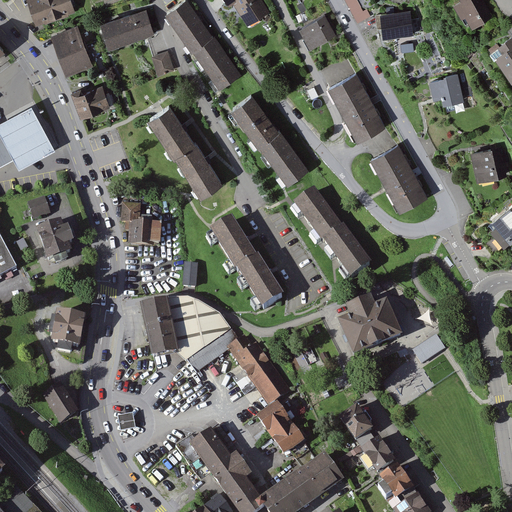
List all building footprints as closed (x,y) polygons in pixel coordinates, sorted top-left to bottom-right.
[(69,0),(29,0),(35,16),(36,16),(38,21),(45,19),(44,17),(50,15),(51,17),(60,14),(60,12),(65,10),(66,12),(73,10),(69,0)] [(185,0),(167,13),(180,31),(194,50),(195,49),(212,38),(185,0)] [(228,0),(234,7),(238,4),(253,26),(272,13),(263,0),(228,0)] [(369,2),(363,4),(361,0),(352,0),(358,15),(372,9),(369,2)] [(464,0),(456,6),(465,20),(472,16),(480,28),(496,18),(484,0),(464,0)] [(146,11),(102,25),(109,46),(153,32),(146,11)] [(413,11),(385,14),(388,38),(416,34),(413,11)] [(325,15),(302,27),(306,34),(308,32),(314,43),(334,32),(325,15)] [(76,28),(54,36),(67,73),(90,64),(76,28)] [(212,38),(195,49),(208,68),(221,87),(239,74),(213,37),(212,38)] [(511,40),(495,54),(511,75),(511,40)] [(171,49),(156,54),(162,75),(177,70),(171,49)] [(356,73),(330,87),(358,138),(384,124),(356,73)] [(459,73),(434,81),(439,99),(447,97),(449,105),(467,100),(459,73)] [(82,94),(81,90),(72,93),(80,115),(108,104),(102,87),(82,94)] [(278,132),(251,95),(233,108),(247,126),(260,145),(262,144),(278,132)] [(32,106),(0,122),(0,128),(16,158),(14,160),(20,169),(56,150),(32,106)] [(181,125),(168,106),(150,118),(176,156),(177,156),(194,144),(181,125)] [(0,166),(14,160),(16,158),(0,128),(0,166)] [(307,168),(279,131),(278,132),(262,144),(275,162),(289,181),(307,168)] [(195,143),(194,144),(177,156),(203,194),(221,182),(208,162),(195,143)] [(502,144),(474,152),(483,183),(511,175),(502,144)] [(398,145),(372,159),(400,210),(426,196),(398,145)] [(313,193),(296,206),(309,224),(323,242),(324,242),(341,229),(313,193)] [(44,199),(29,204),(34,219),(49,214),(44,199)] [(140,206),(123,205),(122,223),(127,223),(126,230),(130,231),(129,243),(153,245),(152,256),(153,256),(151,290),(171,292),(174,251),(170,251),(173,209),(153,208),(152,218),(139,217),(140,206)] [(511,208),(497,221),(511,238),(511,208)] [(244,241),(231,222),(213,234),(238,272),(239,271),(256,260),(244,241)] [(60,223),(38,231),(49,260),(70,252),(68,244),(72,243),(67,230),(63,231),(60,223)] [(0,227),(0,275),(20,265),(0,227)] [(341,229),(324,242),(339,262),(352,279),(370,265),(342,228),(341,229)] [(270,279),(257,259),(256,260),(239,271),(264,310),(282,298),(270,279)] [(199,266),(186,266),(186,287),(199,287),(199,266)] [(349,313),(338,317),(353,352),(400,333),(386,299),(375,304),(371,294),(346,304),(349,313)] [(168,298),(142,305),(152,356),(176,353),(192,371),(225,347),(236,339),(218,314),(193,299),(184,297),(168,298)] [(84,318),(58,314),(57,320),(53,320),(50,335),(54,336),(53,343),(79,348),(84,318)] [(436,335),(413,352),(422,367),(446,349),(436,335)] [(236,339),(225,347),(242,371),(233,377),(245,394),(255,387),(267,403),(289,388),(255,342),(244,350),(236,339)] [(325,352),(320,354),(324,362),(329,359),(325,352)] [(59,387),(45,396),(62,422),(76,413),(59,387)] [(331,399),(324,403),(327,409),(335,404),(331,399)] [(270,433),(290,420),(278,402),(257,415),(270,433)] [(365,406),(348,417),(364,441),(381,430),(365,406)] [(133,413),(118,415),(121,430),(136,427),(133,413)] [(290,420),(270,433),(283,453),(290,448),(302,440),(304,439),(290,420)] [(191,432),(175,444),(200,480),(212,471),(240,511),(254,511),(265,504),(260,497),(244,476),(252,471),(237,451),(231,455),(211,427),(195,438),(191,432)] [(386,438),(368,449),(384,473),(402,462),(386,438)] [(302,440),(290,448),(298,458),(309,450),(302,440)] [(298,458),(304,467),(323,494),(345,478),(326,451),(315,458),(309,450),(298,458)] [(392,483),(387,487),(395,498),(400,494),(404,500),(421,488),(405,465),(387,477),(392,483)] [(304,467),(260,497),(265,504),(270,511),(297,511),(323,494),(304,467)] [(204,505),(208,511),(232,511),(219,492),(211,498),(212,500),(204,505)] [(435,511),(423,493),(399,509),(400,511),(435,511)]
